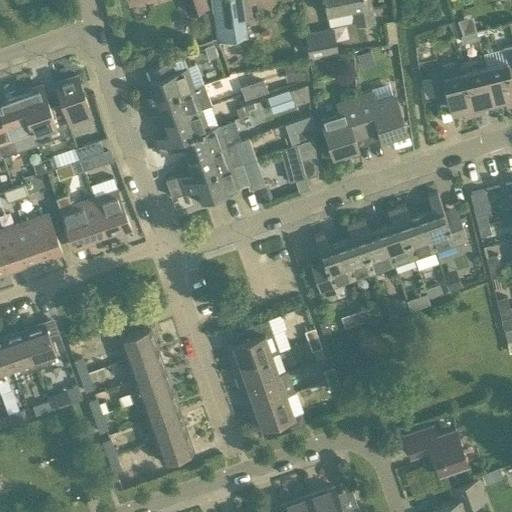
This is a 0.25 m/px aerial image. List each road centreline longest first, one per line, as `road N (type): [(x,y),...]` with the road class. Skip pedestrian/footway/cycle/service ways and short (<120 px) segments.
road 1 (residential): [(172,244),(511,126)]
road 2 (residential): [(132,511),(349,441),(380,460),(399,511)]
road 3 (residential): [(172,244),(101,30)]
road 4 (residential): [(238,449),(172,244)]
road 5 (residential): [(172,244),(0,298)]
